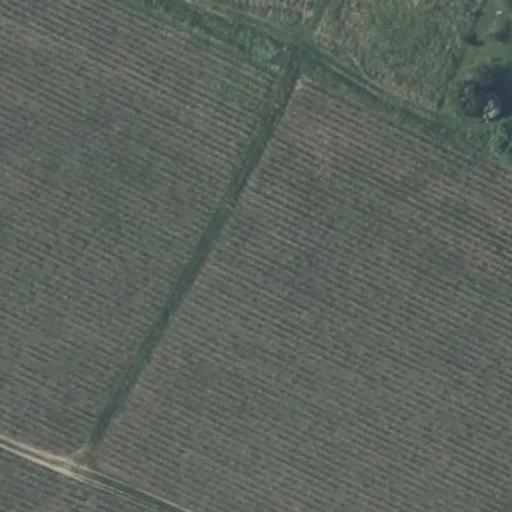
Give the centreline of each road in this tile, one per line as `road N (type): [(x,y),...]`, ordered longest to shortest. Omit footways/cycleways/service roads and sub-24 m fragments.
road 1 (track): [(511,124),(469,122),(285,25),(219,0)]
road 2 (track): [(0,446),(156,511)]
